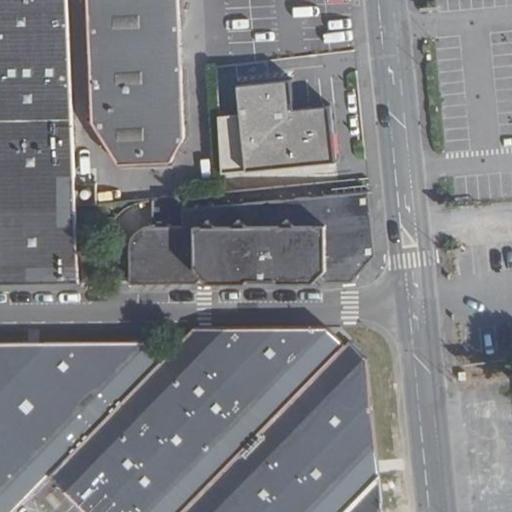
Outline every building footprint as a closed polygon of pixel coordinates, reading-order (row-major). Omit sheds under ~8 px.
[(66,0),(0,0),(0,113),(71,113),(69,58),(66,0)] [(171,156),(183,132),(178,0),(86,0),(90,117),(116,157),(171,156)] [(249,111),(226,113),(229,171),(345,161),(339,103),(303,106),(300,76),(247,82),(249,111)] [(0,113),(0,286),(78,284),(74,193),(73,173),(71,113),(0,113)] [(73,173),(74,193),(95,192),(95,172),(73,173)] [(135,276),(294,277),(359,277),(380,254),(374,196),(361,197),(346,197),(185,202),(185,190),(154,191),(154,208),(147,215),(142,221),(138,229),(135,236),(135,276)] [(98,274),(99,264),(80,264),(80,274),(93,274),(98,274)] [(372,355),(354,336),(349,341),(336,327),(332,323),(258,323),(197,323),(167,353),(53,469),(96,511),(348,511),(382,479),(372,355)] [(0,334),(0,511),(11,511),(53,469),(167,353),(148,335),(0,334)] [(386,511),(382,479),(348,511),(386,511)]
